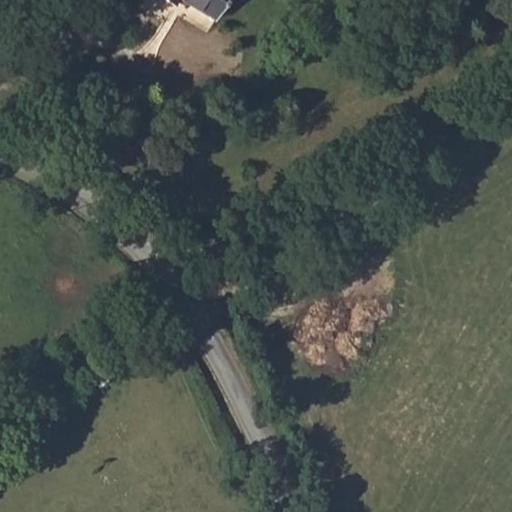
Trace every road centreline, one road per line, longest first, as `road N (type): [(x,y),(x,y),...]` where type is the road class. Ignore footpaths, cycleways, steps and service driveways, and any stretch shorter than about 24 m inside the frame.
road 1 (track): [(511,98),(181,292),(0,418)]
road 2 (tertiary): [(287,511),(253,417),(181,292),(109,217),(0,153)]
